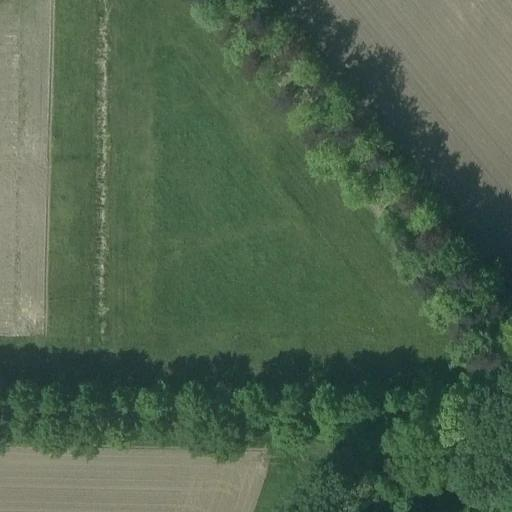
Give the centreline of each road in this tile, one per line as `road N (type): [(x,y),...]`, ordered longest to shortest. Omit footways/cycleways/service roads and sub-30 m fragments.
road 1 (track): [(0,408),(511,418)]
road 2 (track): [(219,0),(511,346)]
